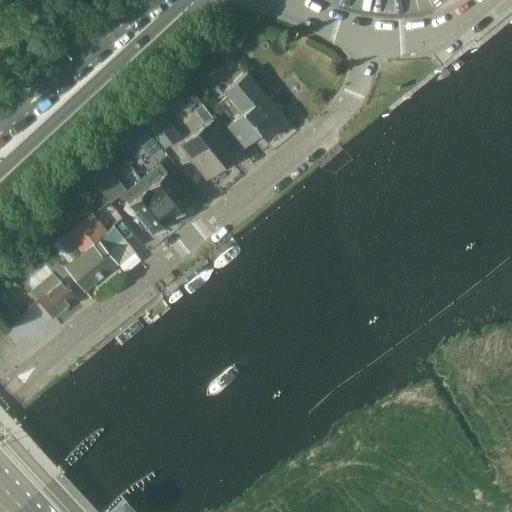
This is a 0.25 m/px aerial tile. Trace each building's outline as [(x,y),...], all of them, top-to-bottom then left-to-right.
[(226,87),(230,91),(216,102),(231,120),(223,127),(241,149),(261,133),(265,138),(287,121),(246,71),(226,87)] [(153,108),(139,119),(162,147),(176,136),(153,108)] [(227,138),(212,120),(203,127),(202,126),(179,145),(205,178),(229,159),(218,146),(227,138)] [(158,149),(138,124),(129,131),(149,156),(158,149)] [(122,189),(101,163),(87,174),(109,200),(122,189)] [(171,219),(190,203),(158,164),(139,180),(171,219)] [(152,234),(171,219),(139,180),(120,195),(152,234)] [(81,253),(73,259),(66,252),(58,259),(64,267),(84,291),(118,264),(111,256),(127,242),(118,231),(111,237),(95,218),(69,237),(81,253)] [(54,316),(63,308),(76,296),(61,278),(38,297),(54,316)] [(123,493),(107,507),(103,511),(104,511),(136,511),(139,510),(123,493)]
